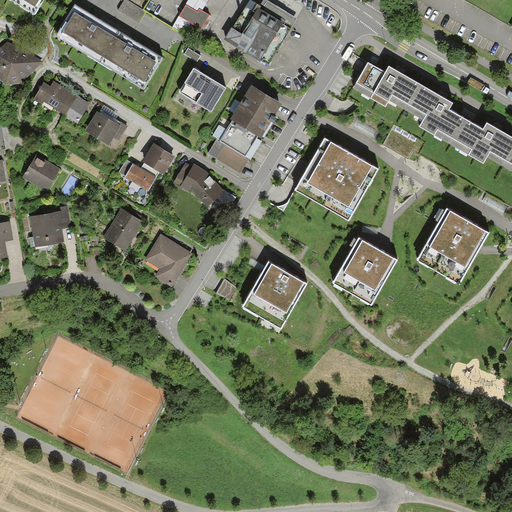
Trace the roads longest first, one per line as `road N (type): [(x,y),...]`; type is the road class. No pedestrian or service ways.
road 1 (residential): [(254,511),(370,507),(398,496),(279,444),(163,328)]
road 2 (residential): [(0,23),(46,27),(52,49),(45,63),(253,191)]
road 3 (residential): [(0,424),(202,511)]
road 4 (residential): [(253,191),(364,12)]
road 5 (residential): [(0,291),(90,280),(111,286),(163,328)]
road 6 (primary): [(364,12),(511,101)]
road 7 (residential): [(163,328),(253,191)]
road 8 (track): [(511,77),(387,0)]
